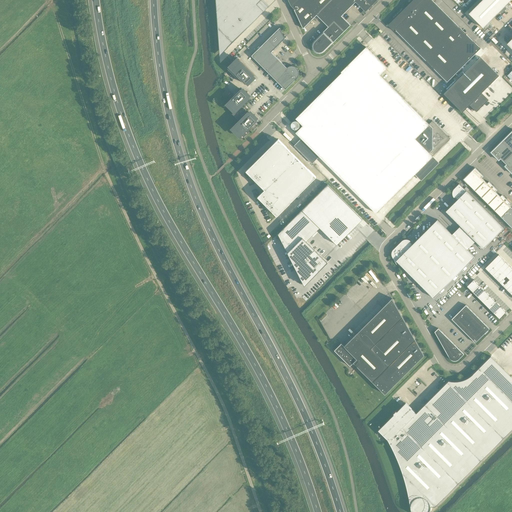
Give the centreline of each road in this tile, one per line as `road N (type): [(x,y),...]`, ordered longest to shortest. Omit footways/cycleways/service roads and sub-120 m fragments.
road 1 (motorway): [(95,0),(136,156),(273,401),(317,511)]
road 2 (motorway): [(339,511),(294,392),(192,190),(167,108),(153,0)]
road 3 (track): [(260,511),(219,397),(103,167),(51,6)]
road 4 (unclassified): [(511,319),(462,368),(449,368),(382,254),(511,120)]
